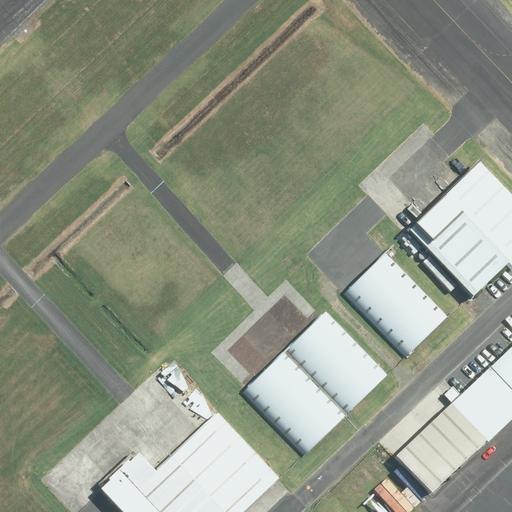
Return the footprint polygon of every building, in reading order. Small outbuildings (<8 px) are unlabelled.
[(511,262),(511,207),(475,170),(464,180),(408,234),(403,239),(467,305),(511,262)] [(444,316),(383,253),(343,291),(391,340),(404,354),(444,316)] [(386,371),(324,308),(317,315),(283,347),(345,410),(386,371)] [(511,413),(511,343),(394,458),(388,463),(424,499),(511,413)] [(346,411),(283,347),(244,386),(237,392),(299,456),(346,411)] [(249,511),(271,492),(206,425),(153,476),(130,452),(91,489),(113,511),(249,511)]
